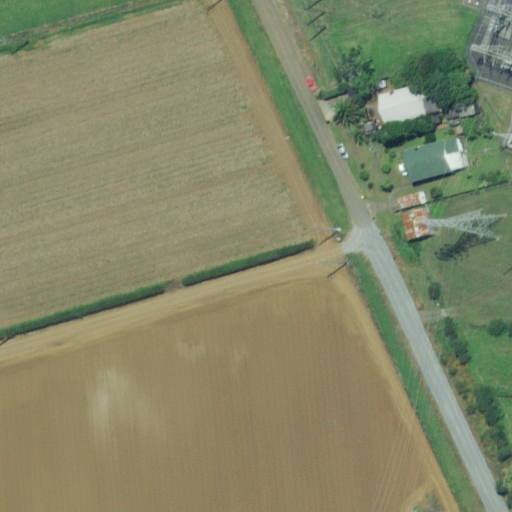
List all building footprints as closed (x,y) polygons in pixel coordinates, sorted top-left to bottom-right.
[(385,94),(395,126),(435,114),(425,82),(385,94)] [(364,97),(361,87),(350,90),(353,100),(364,97)] [(478,115),(475,101),(460,103),(461,108),(449,110),(451,120),(478,115)] [(450,139),(409,151),(419,183),(459,171),(450,139)] [(426,203),(423,192),(401,199),(404,210),(426,203)] [(427,210),(406,217),(413,239),(434,232),(427,210)]
